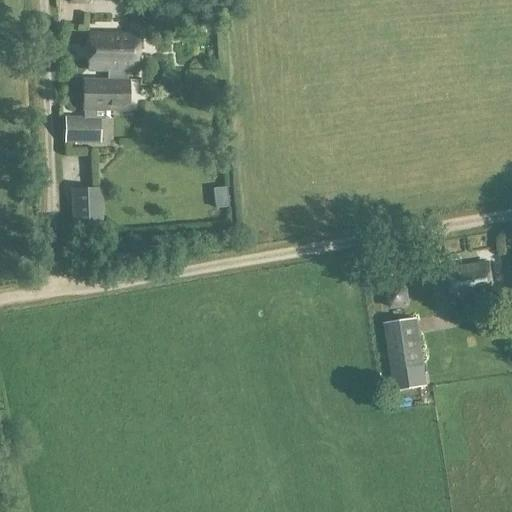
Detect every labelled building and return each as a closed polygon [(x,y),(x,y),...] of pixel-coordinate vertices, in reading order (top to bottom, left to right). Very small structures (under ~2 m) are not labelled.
[(136,72),(137,36),(89,36),(89,72),(136,72)] [(127,112),(128,82),(85,81),(84,112),(85,112),(85,119),(94,119),(94,112),(127,112)] [(94,120),(84,120),(67,119),(66,143),(93,143),(94,120)] [(93,189),(69,191),(71,228),(96,227),(93,189)] [(492,298),(487,265),(448,271),(453,304),(492,298)] [(383,324),(391,373),(425,367),(417,319),(383,324)]
